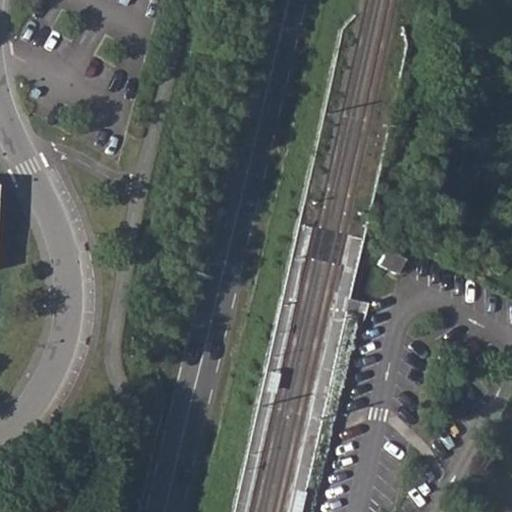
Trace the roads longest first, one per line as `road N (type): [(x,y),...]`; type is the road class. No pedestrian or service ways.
road 1 (secondary): [(171,511),(291,0)]
road 2 (tertiary): [(10,131),(53,220),(68,307),(45,381),(0,433)]
